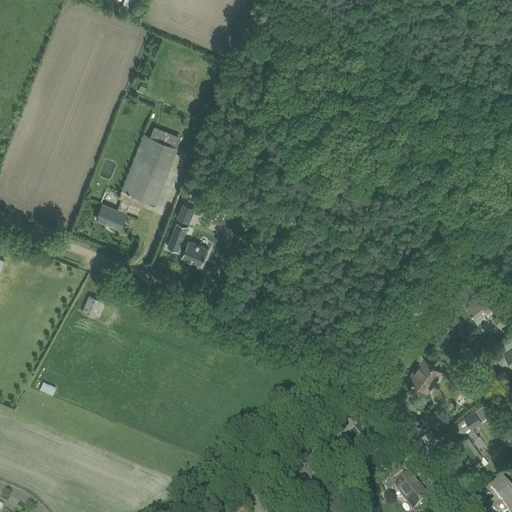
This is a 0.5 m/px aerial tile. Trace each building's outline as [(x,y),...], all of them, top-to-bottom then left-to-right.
[(155,203),(177,146),(144,133),(119,197),(122,199),(118,209),(105,203),(100,214),(98,213),(98,215),(97,218),(97,219),(98,217),(112,223),(111,224),(120,228),(131,203),(142,207),(145,199),(155,203)] [(434,178),(442,181),(444,173),(437,171),(434,178)] [(202,179),(198,190),(203,192),(207,180),(202,179)] [(188,222),(194,207),(183,203),(177,218),(188,222)] [(177,250),(178,249),(183,251),(181,256),(201,264),(208,247),(188,239),(186,243),(181,241),(187,225),(177,221),(167,246),(177,250)] [(479,296),(465,306),(469,311),(471,310),(474,314),(478,320),(485,315),(484,314),(495,305),(501,312),(494,318),(498,324),(510,315),(487,286),(479,292),(477,294),(479,296)] [(83,311),(94,316),(101,299),(90,295),(83,311)] [(34,325),(49,332),(63,307),(48,299),(34,325)] [(509,358),(511,361),(511,338),(490,354),(500,368),(506,363),(505,361),(509,358)] [(468,342),(451,354),(459,364),(475,352),(468,342)] [(409,377),(427,391),(442,371),(424,358),(409,377)] [(40,389),(53,395),(57,386),(43,381),(40,389)] [(487,403),(467,417),(473,426),(493,412),(487,403)] [(429,416),(437,426),(447,418),(440,409),(429,416)] [(370,451),(384,471),(397,461),(388,449),(382,454),(363,428),(348,438),(362,457),(370,451)] [(467,457),(470,463),(484,454),(479,447),(486,442),(480,434),(479,435),(475,429),(455,443),(465,458),(467,457)] [(329,457),(338,469),(349,461),(340,449),(329,457)] [(293,483),(305,498),(327,481),(321,473),(315,464),(289,484),(290,485),(293,483)] [(390,481),(382,487),(388,494),(395,488),(397,491),(396,498),(403,499),(412,511),(420,505),(428,498),(410,474),(407,477),(403,471),(390,481)] [(479,477),(474,481),(478,486),(483,482),(479,477)] [(506,511),(507,511),(511,511),(511,490),(504,480),(491,490),(501,502),(493,508),(495,511),(506,511)] [(346,498),(351,506),(360,500),(354,492),(346,498)] [(373,498),(363,501),(366,509),(375,506),(373,498)]
